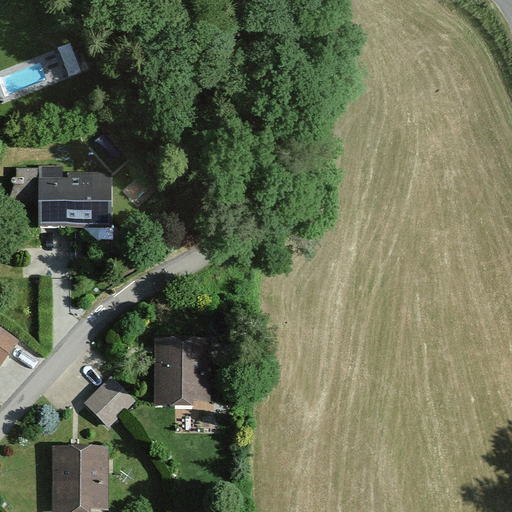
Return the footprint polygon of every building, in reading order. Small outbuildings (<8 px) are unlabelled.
[(81,72),(70,44),(59,48),(70,76),(81,72)] [(36,180),(36,228),(102,228),(102,172),(63,172),(63,180),(36,180)] [(206,190),(186,207),(203,226),(222,209),(206,190)] [(0,369),(19,344),(0,329),(0,369)] [(159,345),(159,405),(208,404),(207,345),(159,345)] [(112,382),(89,405),(110,427),(133,404),(112,382)] [(54,451),(52,511),(88,511),(89,511),(105,511),(106,453),(54,451)]
